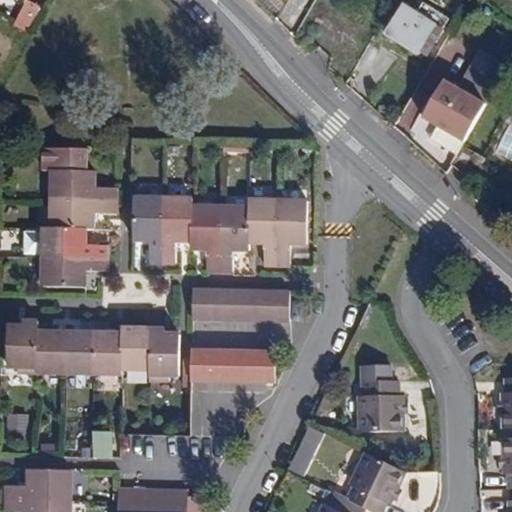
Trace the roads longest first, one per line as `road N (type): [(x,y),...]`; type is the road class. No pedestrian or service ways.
road 1 (residential): [(245,511),(341,310),(350,186),(374,157)]
road 2 (residential): [(459,237),(424,287),(423,314),(462,397),(460,511)]
road 3 (secondary): [(374,157),(212,0)]
